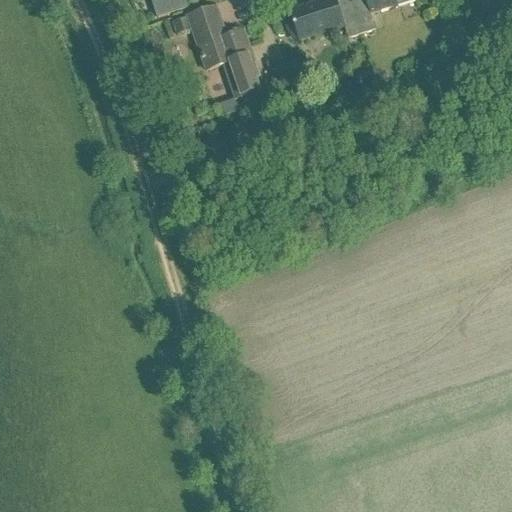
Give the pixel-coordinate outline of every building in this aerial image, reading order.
[(157,0),(150,1),(154,18),(184,12),(181,0),(157,0)] [(332,0),(289,15),(293,26),(285,28),(289,38),(296,35),(300,48),(344,33),(348,43),(362,38),(351,6),(347,7),(344,0),(340,0),(334,2),(333,0),(332,0)] [(351,6),(362,38),(375,34),(369,19),(415,4),(413,0),(362,0),(363,2),(351,6)] [(222,8),(188,20),(172,26),(176,37),(192,31),(207,75),(225,69),(237,102),(265,92),(245,33),(232,38),(222,8)] [(356,95),(377,89),(372,72),(351,79),(356,95)]
